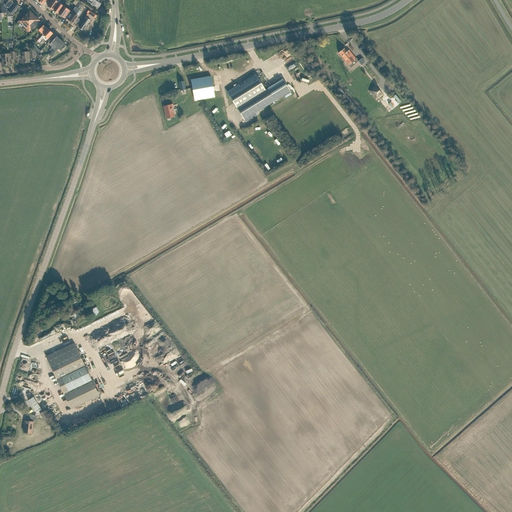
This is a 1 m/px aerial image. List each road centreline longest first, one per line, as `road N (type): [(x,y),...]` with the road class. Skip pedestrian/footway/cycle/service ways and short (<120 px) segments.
road 1 (tertiary): [(0,389),(104,87)]
road 2 (tertiary): [(125,68),(369,20),(407,0)]
